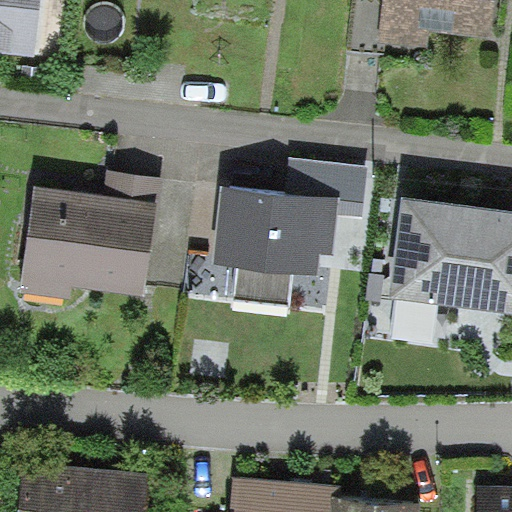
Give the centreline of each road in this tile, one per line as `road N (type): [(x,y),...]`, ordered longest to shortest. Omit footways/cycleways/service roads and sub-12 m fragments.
road 1 (residential): [(511,156),(0,95)]
road 2 (residential): [(0,409),(511,432)]
